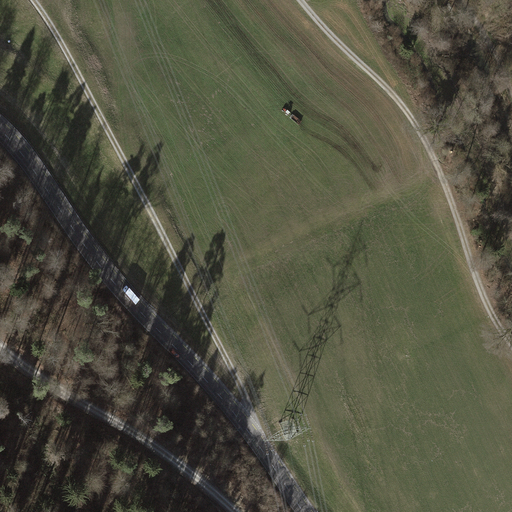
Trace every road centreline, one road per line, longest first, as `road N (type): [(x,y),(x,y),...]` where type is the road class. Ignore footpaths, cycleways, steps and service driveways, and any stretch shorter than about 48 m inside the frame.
road 1 (secondary): [(303,511),(245,426),(92,256),(0,128)]
road 2 (track): [(245,426),(239,383),(33,0)]
road 3 (track): [(304,0),(420,122),(483,288),(511,338)]
road 4 (track): [(200,482),(0,343)]
